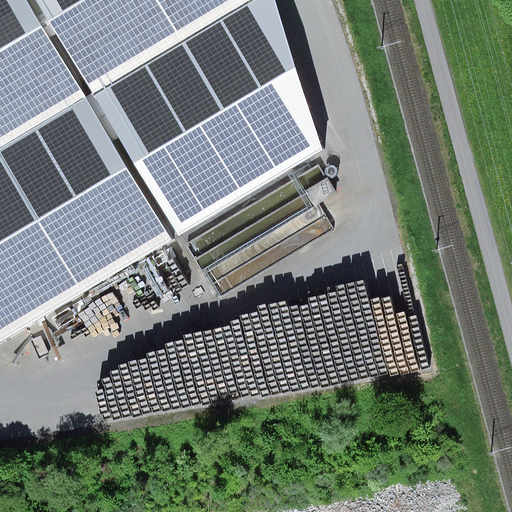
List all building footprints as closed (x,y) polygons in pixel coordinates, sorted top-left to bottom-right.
[(0,0),(0,346),(171,244),(50,42),(27,4),(24,0),(0,0)] [(256,0),(33,0),(27,4),(50,42),(58,37),(94,97),(237,12),(256,0)] [(322,154),(273,0),(256,0),(237,12),(322,154)] [(237,12),(94,97),(180,239),(322,154),(237,12)] [(336,193),(320,165),(300,177),(317,205),(318,204),(336,193)]
